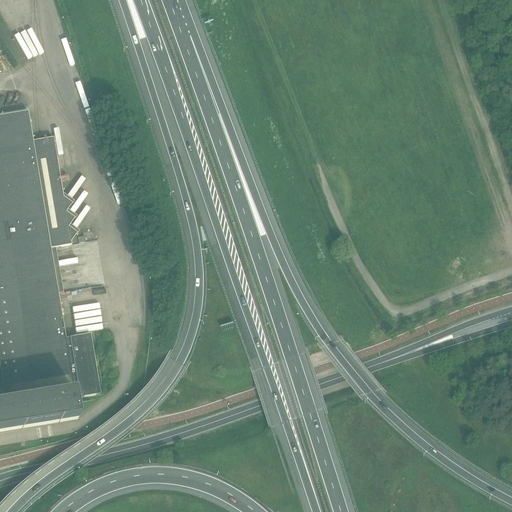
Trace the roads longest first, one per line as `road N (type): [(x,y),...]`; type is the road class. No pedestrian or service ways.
road 1 (motorway): [(124,0),(192,222),(197,316),(154,399),(11,511)]
road 2 (motorway): [(511,500),(394,420),(328,344),(292,285),(183,38)]
road 3 (motorway): [(138,0),(315,511)]
road 4 (motorway): [(341,511),(183,38)]
road 5 (secondary): [(0,481),(171,436),(432,344)]
road 6 (motorway): [(62,511),(111,482),(145,474),(203,482),(255,511)]
